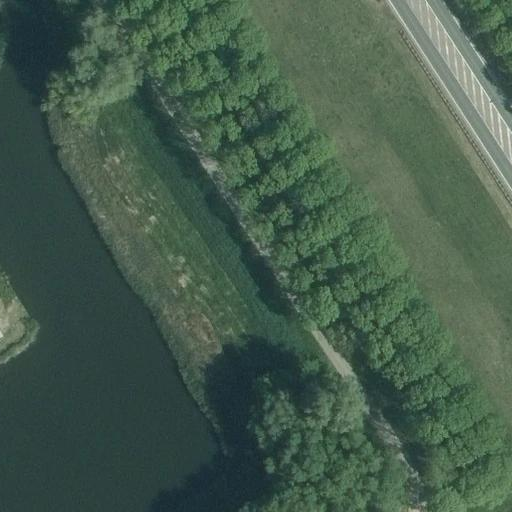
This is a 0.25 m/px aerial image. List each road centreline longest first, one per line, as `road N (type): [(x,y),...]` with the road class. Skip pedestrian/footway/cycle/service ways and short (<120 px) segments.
road 1 (unclassified): [(416,511),(404,465),(103,0)]
road 2 (motorway): [(324,0),(511,193)]
road 3 (motorway): [(396,0),(511,179)]
road 4 (motorway): [(511,120),(433,0)]
